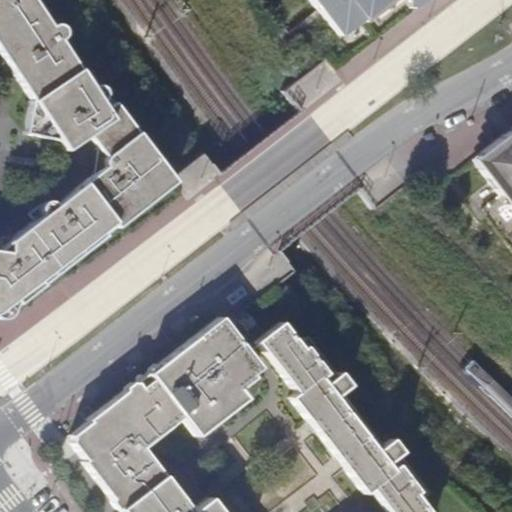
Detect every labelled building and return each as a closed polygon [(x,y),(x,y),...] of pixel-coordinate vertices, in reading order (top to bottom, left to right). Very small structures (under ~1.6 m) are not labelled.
[(0,317),(1,318),(8,312),(8,305),(169,181),(108,102),(103,107),(97,100),(99,96),(99,93),(100,91),(98,87),(95,85),(90,83),(86,84),(57,39),(59,35),(60,34),(60,31),(59,28),(57,25),(54,24),(49,23),(46,24),(29,0),(0,0),(0,54),(24,91),(22,132),(55,137),(57,148),(78,134),(97,152),(96,168),(49,204),(45,201),(41,200),(38,201),(24,212),(30,219),(8,236),(0,235),(0,317)] [(308,0),(337,37),(359,19),(361,23),(390,0),(401,0),(403,2),(406,0),(308,0)] [(406,0),(403,2),(408,8),(419,0),(406,0)] [(511,128),(510,130),(511,132),(511,144),(504,134),(480,153),(482,157),(480,166),(475,169),(511,216),(511,128)] [(119,511),(160,511),(179,498),(151,462),(145,467),(138,459),(145,454),(139,447),(178,416),(194,436),(205,427),(196,415),(209,405),(218,416),(242,397),(235,387),(250,375),(242,365),(251,359),(218,316),(145,372),(149,377),(138,386),(134,382),(128,381),(123,386),(122,390),(84,420),(85,422),(68,434),(67,445),(69,447),(119,511)] [(344,449),(353,461),(342,469),(361,492),(368,487),(387,511),(426,511),(412,493),(416,490),(396,464),(389,469),(371,446),(363,435),(345,411),(335,398),(318,376),(324,371),(305,345),(300,348),(280,321),(255,340),(295,392),(288,398),(306,421),(316,414),(326,426),(316,434),(334,458),(344,449)] [(205,427),(218,416),(209,405),(196,415),(205,427)] [(151,462),(145,454),(138,459),(145,467),(151,462)] [(219,511),(207,497),(189,511),(188,511),(219,511)] [(188,511),(189,511),(179,498),(160,511),(188,511)]
